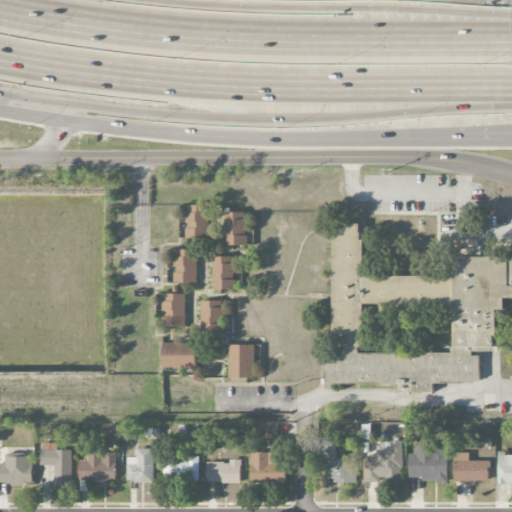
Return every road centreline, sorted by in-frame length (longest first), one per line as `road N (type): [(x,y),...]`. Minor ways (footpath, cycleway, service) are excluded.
road 1 (motorway): [(0,90),(284,123),(511,103)]
road 2 (motorway): [(511,38),(148,37),(0,12)]
road 3 (motorway): [(0,51),(198,79),(511,85)]
road 4 (residential): [(511,175),(410,158),(0,158)]
road 5 (secondary): [(0,108),(232,138),(459,142)]
road 6 (motorway): [(511,15),(126,0)]
